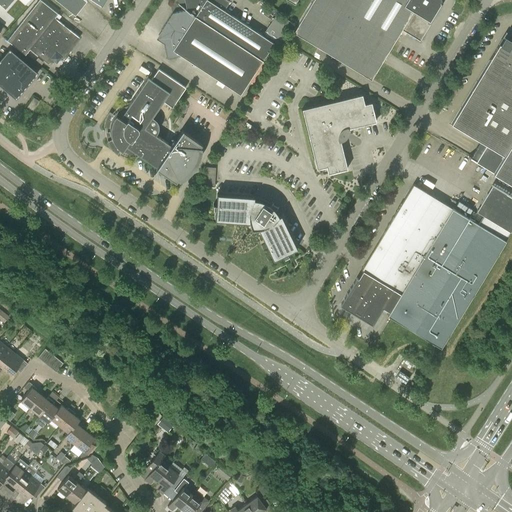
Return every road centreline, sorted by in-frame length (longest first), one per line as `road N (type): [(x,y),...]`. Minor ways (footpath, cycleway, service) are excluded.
road 1 (secondary): [(419,454),(146,280),(0,174)]
road 2 (unclassified): [(294,316),(64,155),(60,121),(141,0)]
road 3 (unclassified): [(294,316),(488,0)]
road 4 (residential): [(0,395),(31,368),(79,389),(117,437),(116,455),(158,511)]
